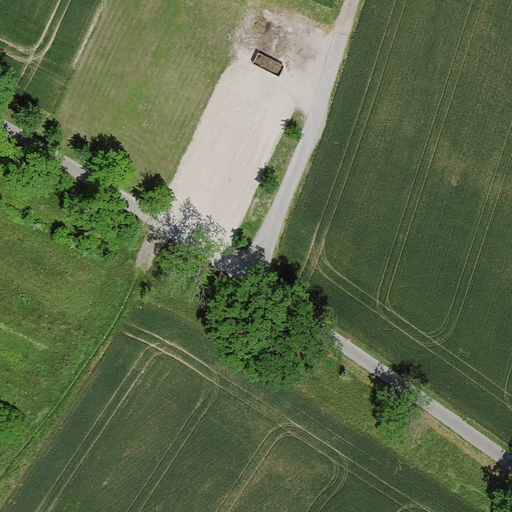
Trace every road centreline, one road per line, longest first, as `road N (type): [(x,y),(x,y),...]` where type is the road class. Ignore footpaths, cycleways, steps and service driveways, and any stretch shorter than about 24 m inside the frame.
road 1 (track): [(0,125),(253,280),(511,464)]
road 2 (track): [(161,222),(0,482)]
road 3 (track): [(354,0),(253,280)]
